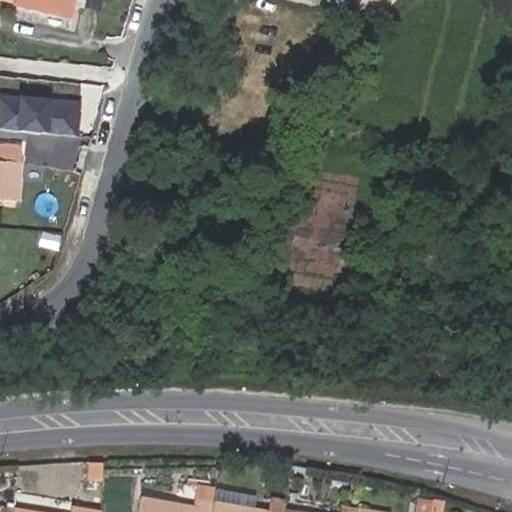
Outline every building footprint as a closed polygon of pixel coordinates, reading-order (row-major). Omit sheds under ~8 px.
[(0,0),(9,3),(68,17),(71,0),(0,0)] [(64,30),(68,17),(9,3),(6,17),(64,30)] [(0,95),(0,131),(79,138),(82,103),(0,95)] [(0,201),(14,203),(18,149),(0,147),(0,201)] [(115,319),(105,309),(95,317),(105,329),(115,319)] [(205,511),(208,501),(192,498),(191,506),(132,496),(129,511),(205,511)] [(414,511),(429,511),(432,499),(416,497),(414,511)] [(432,499),(429,511),(441,511),(443,500),(432,498),(432,499)] [(281,511),(282,510),(264,508),(264,510),(208,501),(205,511),(281,511)] [(290,501),(289,509),(328,511),(329,504),(290,501)]
